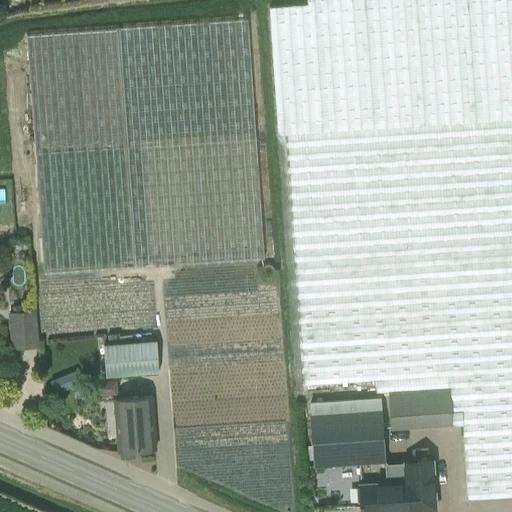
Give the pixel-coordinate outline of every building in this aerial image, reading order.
[(511,498),(511,0),(306,0),(307,4),(270,7),(275,87),(278,135),(287,135),(291,187),(296,260),(304,383),(304,389),(374,383),(375,397),(388,396),(390,419),(391,429),(463,425),(468,501),(511,498)] [(269,201),(261,104),(255,19),(27,35),(43,274),(273,258),(269,201)] [(11,316),(14,351),(39,349),(36,314),(11,316)] [(106,377),(158,373),(156,341),(104,345),(106,377)] [(115,399),(117,424),(119,451),(155,448),(151,396),(115,399)] [(385,462),(383,425),(382,410),(310,415),(311,430),(313,467),(366,463),(385,462)] [(434,448),(436,501),(448,500),(446,448),(434,448)] [(406,484),(385,485),(361,487),(362,511),(418,511),(436,511),(433,462),(417,463),(404,464),(406,484)]
